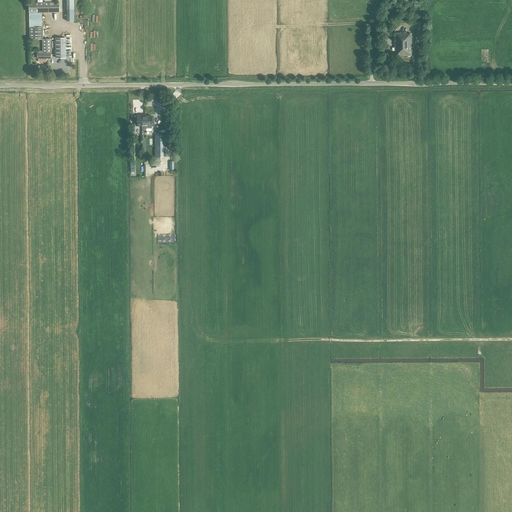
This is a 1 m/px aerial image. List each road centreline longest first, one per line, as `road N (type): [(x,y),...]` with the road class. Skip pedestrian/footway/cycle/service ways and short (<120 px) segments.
road 1 (unclassified): [(0,85),(511,82)]
road 2 (track): [(476,339),(288,340)]
